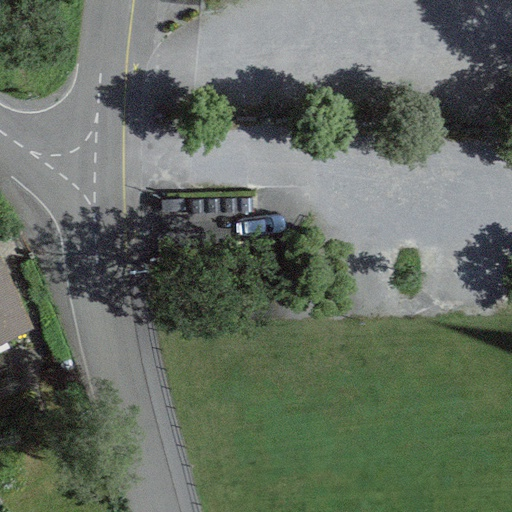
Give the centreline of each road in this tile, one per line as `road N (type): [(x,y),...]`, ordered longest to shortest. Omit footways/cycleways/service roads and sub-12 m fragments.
road 1 (residential): [(149,511),(98,295),(93,168)]
road 2 (residential): [(93,168),(107,0)]
